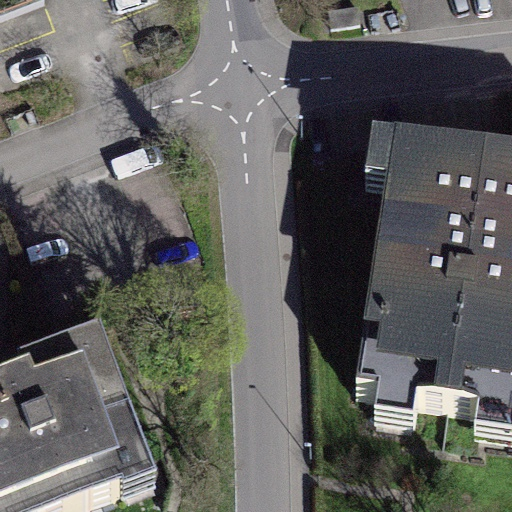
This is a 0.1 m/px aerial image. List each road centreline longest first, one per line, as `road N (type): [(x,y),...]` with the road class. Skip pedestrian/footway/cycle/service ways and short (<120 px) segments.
road 1 (residential): [(235,83),(257,511)]
road 2 (residential): [(235,83),(511,57)]
road 3 (residential): [(235,83),(0,171)]
